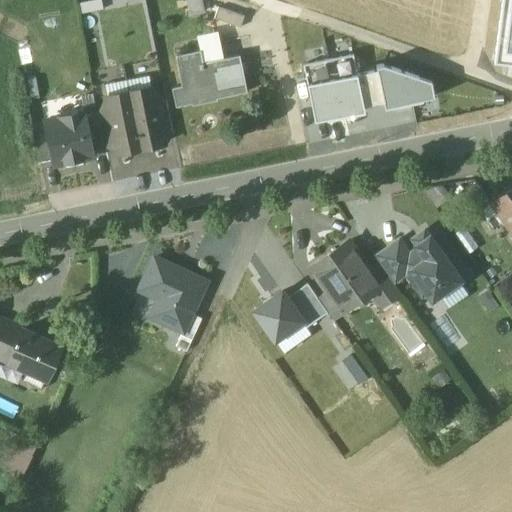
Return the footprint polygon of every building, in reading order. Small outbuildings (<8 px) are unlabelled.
[(81,12),(101,8),(99,0),(95,0),(79,3),(81,12)] [(511,0),(501,0),(493,59),(511,61),(511,0)] [(216,18),(242,27),(245,17),(220,9),(216,18)] [(220,46),(175,55),(182,86),(171,88),(175,106),(192,103),(192,105),(217,100),(217,97),(246,91),(239,54),(222,57),(220,46)] [(303,64),(307,84),(356,74),(352,54),(303,64)] [(384,109),(433,98),(430,80),(383,64),(376,66),(377,70),(356,74),(307,84),(315,121),(326,119),(326,121),(365,113),(363,105),(383,101),(384,109)] [(152,86),(129,91),(140,147),(163,143),(161,135),(154,102),(155,101),(152,86)] [(129,91),(107,95),(110,110),(116,144),(118,152),(140,147),(129,91)] [(155,101),(154,102),(161,135),(173,133),(166,99),(155,101)] [(110,110),(98,112),(105,146),(116,144),(110,110)] [(84,112),(44,120),(53,164),(93,156),(91,149),(84,115),(84,112)] [(98,112),(84,115),(91,149),(105,146),(98,112)] [(511,187),(491,202),(511,231),(511,187)] [(432,301),(468,275),(438,233),(431,238),(429,235),(415,246),(417,248),(409,254),(418,265),(405,274),(422,297),(426,294),(432,301)] [(379,264),(393,283),(405,274),(418,265),(409,254),(399,239),(377,255),(382,262),(379,264)] [(370,271),(348,241),(311,267),(328,292),(339,306),(340,305),(360,291),(365,298),(380,287),(381,286),(370,271)] [(159,320),(183,331),(190,314),(205,282),(154,259),(141,289),(159,298),(164,309),(159,320)] [(393,283),(379,264),(370,271),(381,286),(380,287),(390,301),(400,294),(393,283)] [(307,328),(328,312),(307,283),(286,298),(302,321),(307,328)] [(255,311),(275,339),(302,321),(286,298),(282,292),(255,311)] [(339,306),(328,292),(318,299),(328,312),(332,318),(344,310),(340,305),(339,306)] [(202,319),(190,314),(176,346),(187,351),(202,319)] [(22,329),(0,319),(0,355),(8,360),(22,329)] [(60,347),(22,329),(8,360),(45,378),(60,347)]
